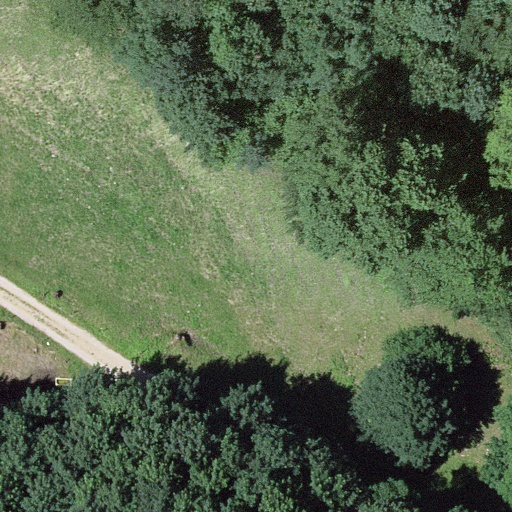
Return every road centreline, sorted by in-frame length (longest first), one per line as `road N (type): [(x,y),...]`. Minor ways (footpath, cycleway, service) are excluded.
road 1 (track): [(377,511),(0,297)]
road 2 (track): [(137,381),(31,431),(0,435)]
